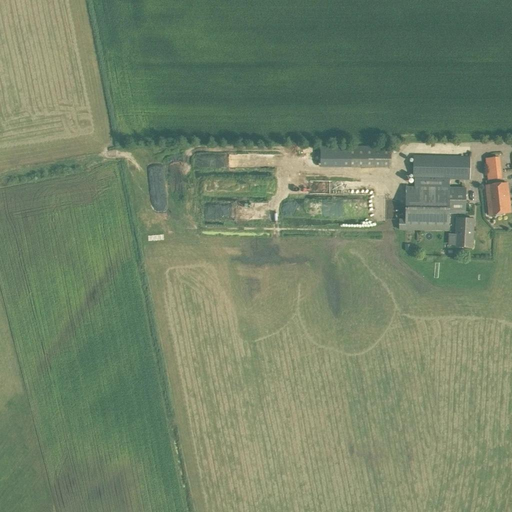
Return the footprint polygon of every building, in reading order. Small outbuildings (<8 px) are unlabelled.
[(350,147),(350,167),(390,168),(390,148),(350,147)] [(470,180),(468,157),(413,156),(413,179),(470,180)] [(501,180),(499,157),(486,159),(488,181),(501,180)] [(221,197),(245,198),(245,181),(221,181),(221,197)] [(489,216),(510,213),(507,184),(486,186),(489,216)] [(465,213),(465,189),(449,189),(449,188),(405,187),(405,219),(399,219),(399,231),(448,231),(449,213),(465,213)] [(270,201),(233,202),(233,221),(263,220),(263,211),(270,210),(270,201)] [(472,248),(473,220),(456,219),(455,247),(472,248)]
